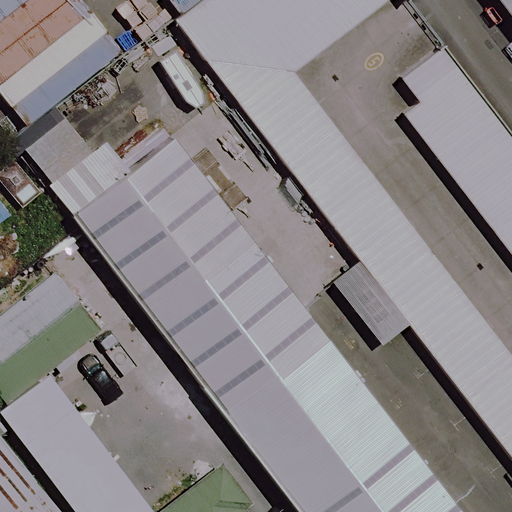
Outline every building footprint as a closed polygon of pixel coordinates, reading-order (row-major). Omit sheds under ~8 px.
[(177,0),(150,21),(511,490),(511,398),(262,75),(359,0),(177,0)] [(511,0),(461,0),(511,65),(511,0)] [(511,170),(428,62),(370,105),(511,288),(511,170)] [(95,160),(61,120),(22,153),(56,193),(95,160)] [(418,511),(136,145),(39,219),(264,511),(418,511)] [(95,335),(45,271),(0,306),(0,390),(8,401),(95,335)] [(245,511),(252,507),(221,466),(161,511),(245,511)] [(0,511),(26,511),(32,508),(0,467),(0,511)]
